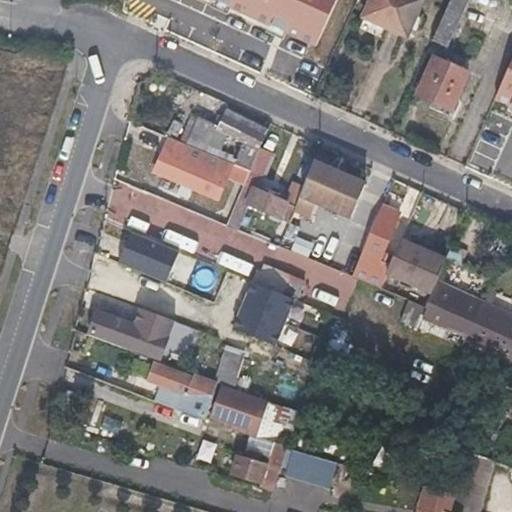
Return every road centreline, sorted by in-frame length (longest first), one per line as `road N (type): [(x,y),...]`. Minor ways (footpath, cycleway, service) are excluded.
road 1 (residential): [(511,211),(147,46),(108,48)]
road 2 (residential): [(0,395),(108,48)]
